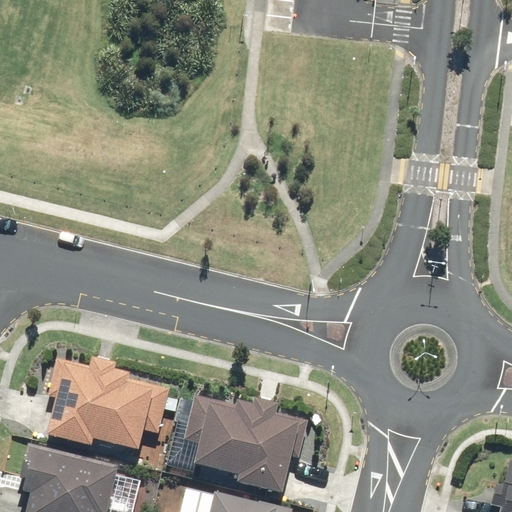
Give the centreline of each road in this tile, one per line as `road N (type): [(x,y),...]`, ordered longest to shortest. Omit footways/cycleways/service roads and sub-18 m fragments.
road 1 (unclassified): [(485,0),(462,176),(463,316)]
road 2 (unclassified): [(406,300),(446,0)]
road 3 (tertiary): [(253,315),(0,257)]
road 4 (tertiary): [(253,315),(392,306)]
road 5 (tertiary): [(368,362),(253,315)]
